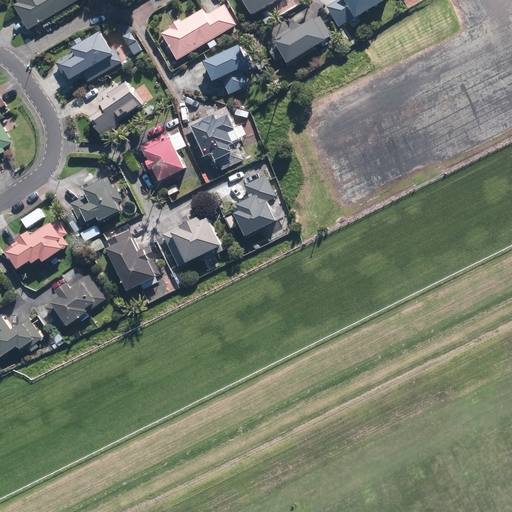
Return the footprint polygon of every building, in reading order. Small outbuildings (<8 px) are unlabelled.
[(81,0),(18,0),(19,2),(14,5),(30,30),(81,0)] [(246,0),(255,15),(281,0),(246,0)] [(392,0),(338,0),(328,6),(341,26),(357,16),(360,20),(392,0)] [(238,24),(226,4),(207,15),(204,9),(183,21),(182,19),(171,25),(173,28),(163,33),(179,59),(238,24)] [(264,19),(267,24),(274,20),(271,14),(264,19)] [(334,35),(322,16),(316,19),(307,25),(292,21),(291,28),(276,37),(279,41),(269,47),(278,61),(284,58),(289,66),(330,41),(328,38),(334,35)] [(91,81),(125,61),(117,47),(115,48),(108,36),(89,47),(85,41),(75,47),(77,50),(58,62),(70,82),(85,72),(91,81)] [(215,39),(209,43),(212,48),(218,44),(215,39)] [(243,46),(208,62),(217,82),(223,79),(231,94),(250,85),(245,73),(256,67),(250,54),(248,55),(243,46)] [(263,59),(256,63),(260,70),(266,66),(263,59)] [(85,79),(80,82),(84,88),(89,86),(85,79)] [(120,121),(146,104),(130,81),(121,86),(118,82),(104,91),(108,98),(105,100),(109,106),(93,117),(106,136),(123,125),(120,121)] [(0,109),(8,105),(0,91),(0,109)] [(153,105),(146,109),(150,115),(157,110),(153,105)] [(239,128),(229,105),(217,111),(216,107),(203,113),(205,116),(191,123),(201,145),(205,143),(211,155),(216,152),(224,169),(247,159),(233,130),(239,128)] [(0,118),(0,176),(3,175),(0,169),(0,155),(7,152),(5,148),(14,143),(0,118)] [(170,132),(142,145),(149,161),(144,163),(148,173),(150,171),(159,190),(182,179),(179,173),(187,168),(170,132)] [(248,234),(279,220),(270,200),(278,196),(268,174),(246,184),(252,197),(239,203),(242,209),(237,211),(248,234)] [(101,222),(125,211),(119,199),(123,197),(119,187),(115,188),(110,178),(98,184),(96,180),(85,185),(89,195),(73,202),(84,224),(99,217),(101,222)] [(177,184),(168,189),(171,195),(180,190),(177,184)] [(74,210),(67,213),(69,219),(77,216),(74,210)] [(225,244),(209,212),(198,217),(196,212),(185,217),(187,222),(165,233),(181,266),(225,244)] [(60,219),(36,234),(33,229),(21,237),(22,239),(6,250),(18,269),(35,259),(37,262),(46,256),(48,259),(67,247),(62,239),(62,238),(69,233),(60,219)] [(107,242),(130,289),(162,274),(155,258),(157,257),(152,246),(140,251),(131,230),(107,242)] [(101,238),(89,244),(93,254),(106,247),(101,238)] [(68,318),(72,324),(109,298),(90,272),(75,284),(72,281),(60,289),(64,295),(48,306),(60,323),(68,318)] [(0,360),(20,347),(25,354),(46,340),(31,320),(17,330),(7,317),(0,322),(0,360)]
